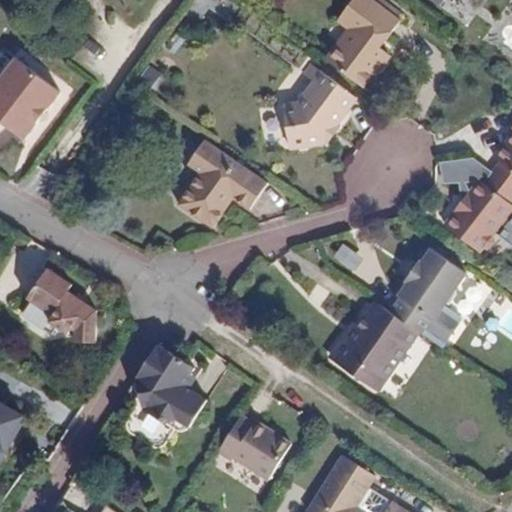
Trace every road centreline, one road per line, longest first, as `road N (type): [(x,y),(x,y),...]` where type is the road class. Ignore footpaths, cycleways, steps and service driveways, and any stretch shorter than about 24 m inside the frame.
road 1 (residential): [(179,300),(201,265),(377,211),(409,160)]
road 2 (residential): [(179,300),(39,511)]
road 3 (residential): [(0,201),(179,300)]
